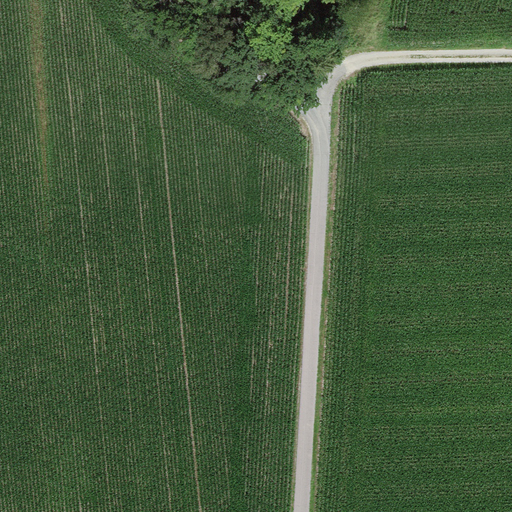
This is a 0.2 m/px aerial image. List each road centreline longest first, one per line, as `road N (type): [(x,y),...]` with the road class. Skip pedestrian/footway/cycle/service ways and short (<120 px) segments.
road 1 (track): [(196,0),(308,87),(319,136),(297,511)]
road 2 (track): [(308,87),(343,61),(511,55)]
